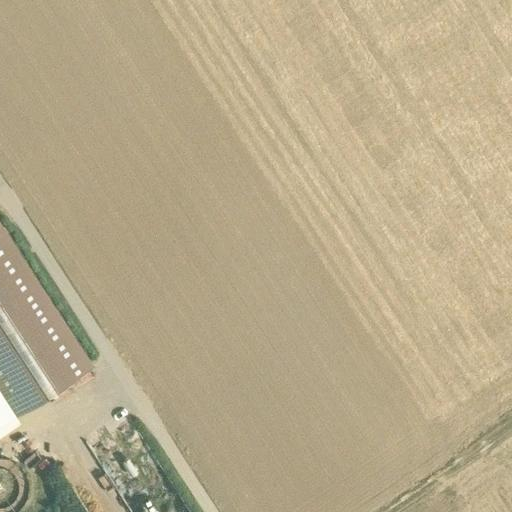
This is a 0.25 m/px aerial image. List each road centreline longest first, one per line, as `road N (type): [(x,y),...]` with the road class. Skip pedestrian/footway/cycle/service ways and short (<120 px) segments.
road 1 (track): [(212,511),(0,179)]
road 2 (track): [(511,435),(404,511)]
